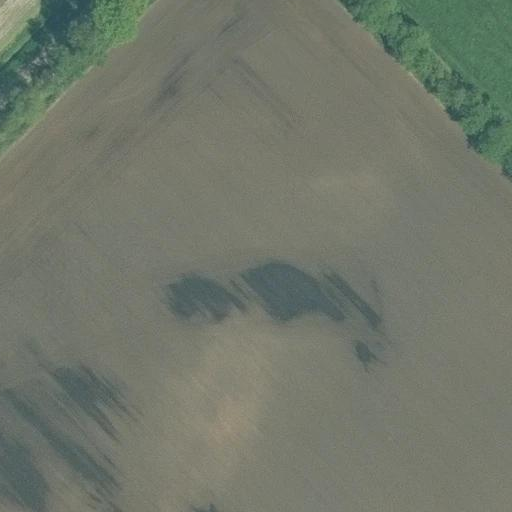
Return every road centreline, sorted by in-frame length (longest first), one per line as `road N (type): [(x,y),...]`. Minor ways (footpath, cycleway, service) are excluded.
road 1 (unclassified): [(511,140),(372,0)]
road 2 (unclassified): [(0,103),(103,0)]
